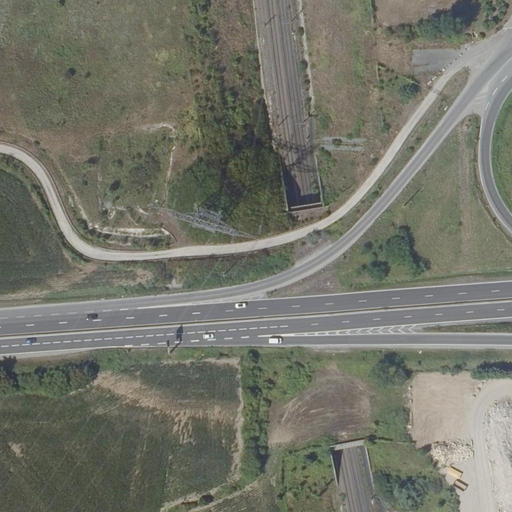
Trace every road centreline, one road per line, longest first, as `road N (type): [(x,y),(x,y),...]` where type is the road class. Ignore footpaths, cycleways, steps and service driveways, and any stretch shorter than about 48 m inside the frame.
road 1 (trunk): [(511,45),(364,225),(329,256),(270,284),(110,304),(63,322)]
road 2 (trunk): [(511,290),(63,322)]
road 3 (trunk): [(214,331),(269,341),(511,340)]
road 4 (trunk): [(214,331),(511,310)]
road 5 (trunk): [(0,347),(214,331)]
